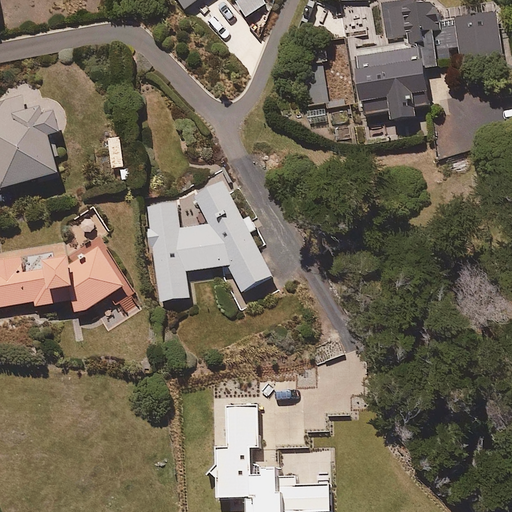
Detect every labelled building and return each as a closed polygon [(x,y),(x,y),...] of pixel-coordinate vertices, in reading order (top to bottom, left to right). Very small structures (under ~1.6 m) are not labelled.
[(179,0),(185,9),(199,0),(179,0)] [(266,6),(262,0),(242,0),(238,3),(248,18),(266,6)] [(442,20),(440,6),(386,11),(388,38),(414,35),(416,53),(360,58),(365,117),(393,114),(394,123),(419,121),(418,110),(431,109),(428,71),(504,64),(500,15),(442,20)] [(310,107),(329,105),(325,64),(330,64),(328,50),(305,52),(310,107)] [(30,120),(24,98),(0,104),(0,193),(62,178),(52,139),(63,136),(57,113),(30,120)] [(125,169),(122,139),(110,140),(113,170),(125,169)] [(275,279),(226,184),(198,198),(212,226),(182,230),(179,204),(149,208),(161,304),(192,300),(189,277),(232,269),(245,294),(275,279)] [(73,268),(73,267),(26,275),(23,258),(0,261),(0,309),(36,304),(37,309),(73,304),(81,317),(125,290),(100,251),(73,268)] [(259,405),(230,407),(232,450),(217,451),(220,501),(243,500),(244,511),(333,511),(332,489),(299,490),(298,475),(280,476),(279,468),(265,468),(265,477),(254,478),(252,450),(262,450),(259,405)]
